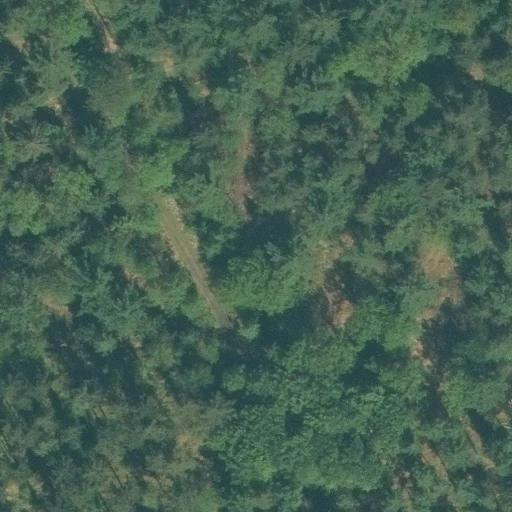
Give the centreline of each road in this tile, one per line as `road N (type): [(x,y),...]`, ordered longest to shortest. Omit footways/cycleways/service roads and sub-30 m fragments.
road 1 (track): [(257,370),(189,226),(49,0)]
road 2 (track): [(257,370),(511,419)]
road 3 (track): [(0,369),(257,370)]
road 4 (track): [(215,511),(257,370)]
